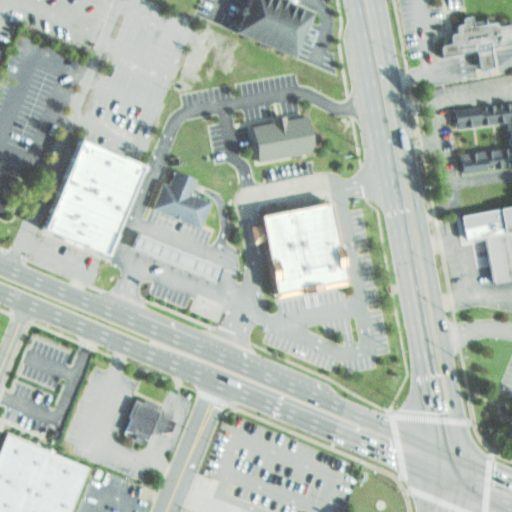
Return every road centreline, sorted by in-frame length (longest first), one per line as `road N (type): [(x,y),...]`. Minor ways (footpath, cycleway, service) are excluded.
road 1 (primary): [(465,459),(407,147),(389,126)]
road 2 (primary): [(385,179),(436,447)]
road 3 (trunk): [(201,376),(451,480)]
road 4 (trunk): [(322,399),(113,312)]
road 5 (trunk): [(0,291),(201,376)]
road 6 (residential): [(166,511),(217,383)]
road 7 (trunk): [(436,447),(322,399)]
road 8 (trunk): [(113,312),(0,264)]
